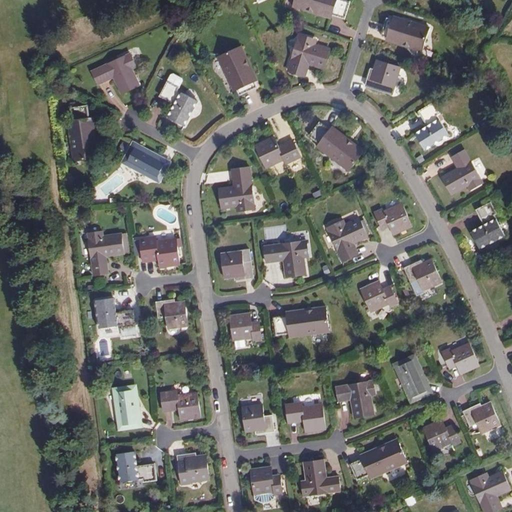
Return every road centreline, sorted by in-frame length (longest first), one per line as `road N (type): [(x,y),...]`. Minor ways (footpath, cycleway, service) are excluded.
road 1 (residential): [(445,231),(376,118),(343,94)]
road 2 (residential): [(343,94),(294,99),(227,130),(203,159)]
road 3 (residential): [(505,374),(445,231)]
road 4 (residential): [(209,304),(228,429)]
road 5 (residential): [(203,159),(193,197),(205,277)]
